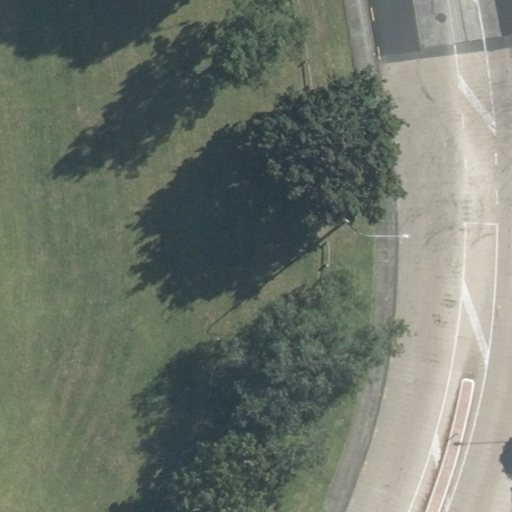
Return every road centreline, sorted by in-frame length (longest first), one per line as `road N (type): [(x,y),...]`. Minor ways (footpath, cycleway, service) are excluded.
road 1 (primary): [(494,193),(467,434)]
road 2 (primary): [(467,0),(494,193)]
